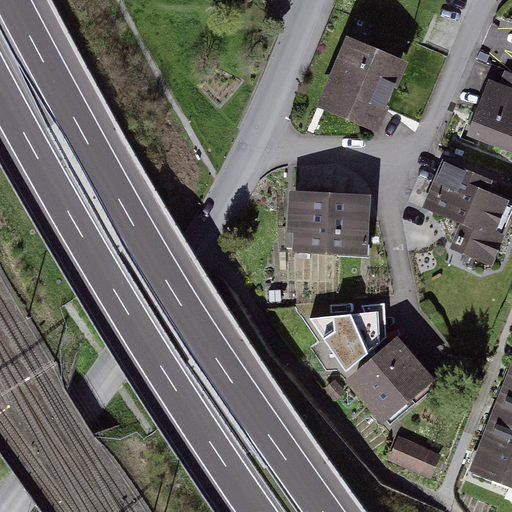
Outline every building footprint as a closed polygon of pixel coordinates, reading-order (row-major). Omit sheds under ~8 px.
[(399,67),(349,46),(325,103),(375,124),(399,67)] [(511,154),(511,75),(499,71),(494,84),(482,79),(460,135),(511,155),(511,154)] [(489,182),(447,164),(429,206),(464,221),(452,249),(490,265),(511,212),(511,211),(482,199),(489,182)] [(366,199),(283,195),(281,235),(289,236),(288,247),(340,249),(340,245),(363,246),(366,199)] [(366,316),(310,320),(347,374),(385,338),(384,308),(364,309),(366,316)] [(428,384),(399,347),(354,384),(384,420),(428,384)] [(511,367),(511,370),(500,397),(489,425),(478,454),(471,471),(511,487),(511,367)] [(434,455),(396,437),(385,461),(423,479),(434,455)]
